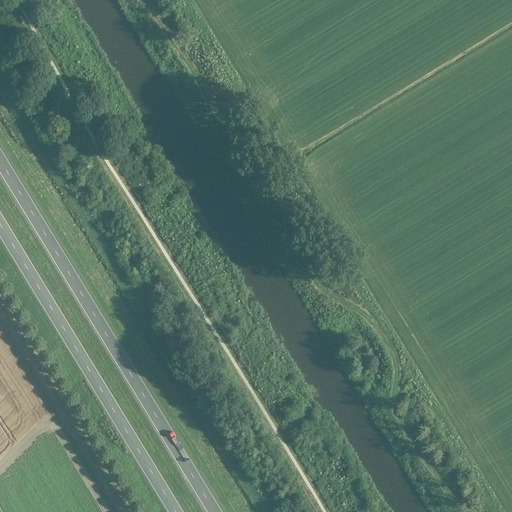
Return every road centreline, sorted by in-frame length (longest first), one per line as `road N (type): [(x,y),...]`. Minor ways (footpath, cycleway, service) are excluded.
road 1 (trunk): [(213,511),(0,161)]
road 2 (trunk): [(0,225),(174,511)]
